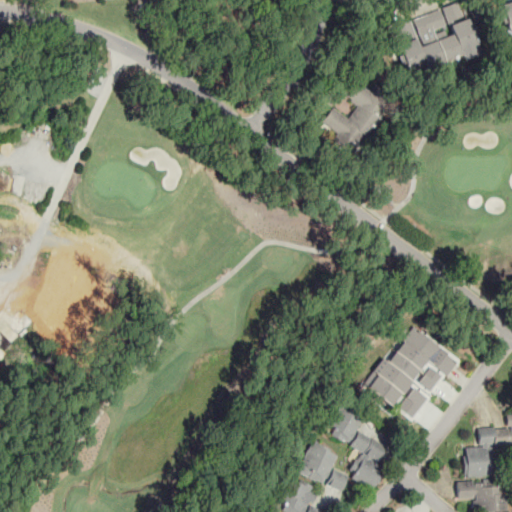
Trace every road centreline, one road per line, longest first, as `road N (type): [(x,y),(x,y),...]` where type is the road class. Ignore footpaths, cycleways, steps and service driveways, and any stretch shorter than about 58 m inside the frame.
road 1 (residential): [(0,9),(103,37),(175,76),(511,335)]
road 2 (residential): [(371,511),(511,335)]
road 3 (residential): [(251,132),(322,0)]
